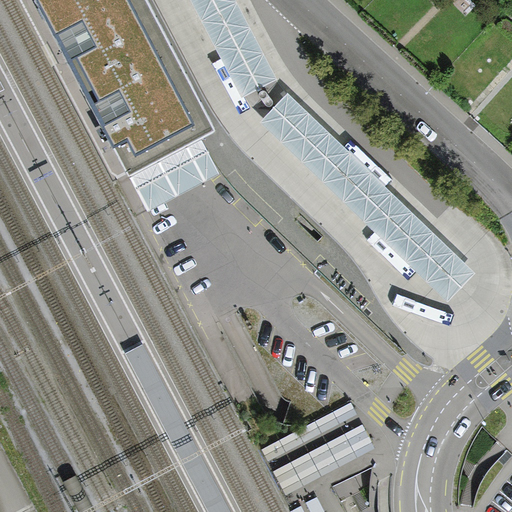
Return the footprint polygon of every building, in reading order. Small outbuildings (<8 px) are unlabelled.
[(210,131),(141,0),(37,0),(128,173),(210,131)] [(235,0),(191,0),(242,98),(277,80),(235,0)] [(474,273),(288,93),(261,121),(447,301),(474,273)] [(134,360),(212,511),(217,511),(219,511),(225,508),(146,354),(140,357),(134,360)] [(352,404),(261,452),(267,463),(358,416),(352,404)] [(363,427),(273,474),(285,498),(375,451),(363,427)]
